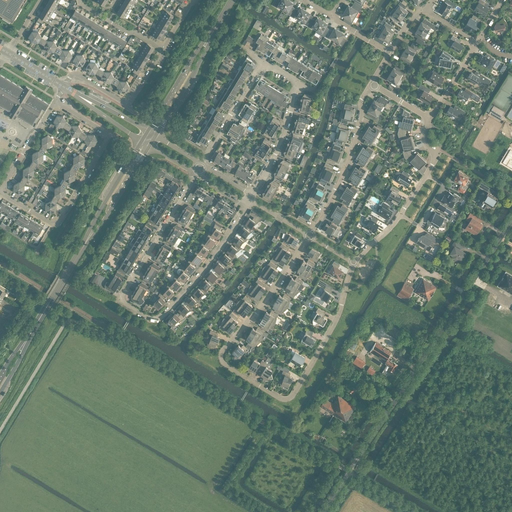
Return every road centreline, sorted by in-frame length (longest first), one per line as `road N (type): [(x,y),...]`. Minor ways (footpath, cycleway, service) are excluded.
road 1 (unclassified): [(323,511),(511,222)]
road 2 (residential): [(55,101),(107,135),(76,193),(50,224),(0,192)]
road 3 (residential): [(252,381),(292,397),(338,317),(353,262)]
road 4 (residential): [(252,381),(221,353),(309,235)]
road 5 (residential): [(353,262),(401,215),(440,151),(426,143),(429,117)]
road 6 (residential): [(135,310),(151,319),(164,314),(249,204)]
road 7 (residential): [(135,310),(121,296),(197,173)]
road 8 (residential): [(309,235),(347,164),(371,84)]
road 9 (residential): [(202,163),(264,62),(294,79)]
road 10 (residential): [(63,86),(75,73),(126,102),(162,50)]
road 11 (secondary): [(142,140),(76,259)]
road 12 (secondary): [(76,259),(148,144)]
road 13 (residential): [(254,195),(281,141),(294,79)]
